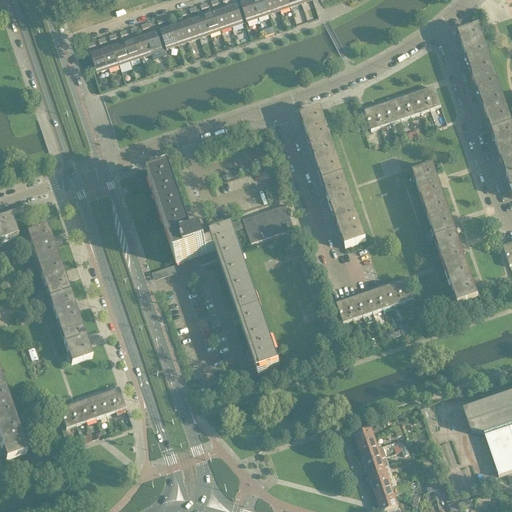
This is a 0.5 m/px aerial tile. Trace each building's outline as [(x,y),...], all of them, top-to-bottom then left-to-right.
[(263,0),(258,0),(252,2),(258,20),(269,16),(263,0)] [(275,0),(263,0),(269,16),(280,13),(275,0)] [(287,0),(275,0),(280,13),(290,9),(287,0)] [(299,0),(287,0),(290,9),(301,5),(299,0)] [(241,6),(247,24),(258,20),(252,2),(241,6)] [(237,7),(226,11),(232,29),(243,25),(237,7)] [(226,11),(215,15),(221,33),(232,29),(226,11)] [(215,15),(204,19),(210,36),(221,33),(215,15)] [(204,19),(193,22),(199,40),(210,36),(204,19)] [(193,22),(183,26),(189,44),(199,40),(193,22)] [(183,26),(172,30),(178,47),(189,44),(183,26)] [(161,33),(167,51),(178,47),(172,30),(161,33)] [(490,62),(486,49),(479,30),(458,37),(469,70),(490,62)] [(157,35),(146,38),(152,56),(163,52),(157,35)] [(146,38),(135,42),(141,60),(152,56),(146,38)] [(135,42),(124,46),(130,63),(141,60),(135,42)] [(124,46),(113,49),(119,67),(130,63),(124,46)] [(113,49),(102,53),(108,71),(119,67),(113,49)] [(91,57),(97,75),(108,71),(102,53),(91,57)] [(501,95),(495,77),(490,62),(469,70),(481,102),(501,95)] [(441,109),(434,90),(424,93),(431,113),(441,109)] [(431,113),(424,93),(424,94),(414,97),(421,116),(431,113)] [(511,127),(511,125),(508,114),(501,95),(481,102),(492,135),(511,127)] [(421,116),(414,97),(405,100),(411,120),(421,116)] [(411,120),(405,100),(404,100),(395,104),(401,123),(411,120)] [(401,123),(395,104),(395,103),(394,103),(394,104),(385,107),(392,126),(401,123)] [(392,126),(385,107),(384,107),(375,110),(382,130),(392,126)] [(382,130),(375,110),(374,110),(375,111),(365,114),(365,113),(364,113),(371,133),(382,130)] [(333,145),(326,126),(321,112),(300,119),(312,153),(333,145)] [(511,164),(511,127),(492,135),(503,167),(511,164)] [(344,178),(339,164),(333,145),(312,153),(323,185),(344,178)] [(511,164),(503,167),(511,193),(511,164)] [(445,203),(437,180),(434,169),(413,177),(424,210),(445,203)] [(355,210),(348,192),(344,178),(323,185),(334,218),(355,210)] [(211,241),(194,246),(172,181),(159,185),(158,183),(155,184),(156,186),(150,188),(177,267),(198,259),(201,267),(218,261),(258,376),(280,368),(233,232),(211,240),(211,241)] [(456,235),(449,214),(445,203),(424,210),(435,242),(456,235)] [(251,247),(286,235),(283,226),(291,223),(286,208),(243,223),(251,247)] [(355,210),(334,218),(345,251),(366,244),(355,210)] [(10,219),(0,222),(0,245),(17,240),(10,219)] [(291,223),(283,226),(286,235),(294,232),(291,223)] [(58,261),(51,238),(47,229),(26,236),(37,268),(58,261)] [(467,268),(460,245),(456,235),(435,242),(446,275),(467,268)] [(511,267),(511,246),(504,249),(503,249),(510,269),(511,267)] [(66,284),(62,273),(58,261),(37,268),(49,301),(70,294),(66,284)] [(475,291),(471,279),(467,268),(446,275),(458,308),(479,301),(475,291)] [(406,283),(396,286),(403,305),(413,302),(406,282),(406,283)] [(403,305),(396,286),(386,289),(393,309),(403,305)] [(393,309),(386,289),(386,290),(377,293),(383,312),(393,309)] [(383,312),(377,293),(377,292),(376,292),(376,293),(367,296),(373,315),(383,312)] [(81,327),(73,304),(70,294),(49,301),(60,334),(81,327)] [(373,315),(367,296),(366,296),(357,299),(363,319),(373,315)] [(363,319),(357,299),(356,299),(356,300),(347,303),(354,322),(363,319)] [(354,322),(347,303),(347,302),(346,303),(337,306),(343,326),(354,322)] [(409,323),(399,327),(401,331),(402,336),(412,333),(409,323)] [(92,359),(85,338),(81,327),(60,334),(71,366),(92,359)] [(401,331),(391,335),(392,337),(393,340),(402,336),(401,331)] [(15,422),(9,404),(4,390),(0,391),(0,427),(4,426),(15,422)] [(126,411),(119,391),(118,391),(118,392),(109,395),(115,414),(126,411)] [(115,414),(109,395),(108,395),(99,398),(106,418),(115,414)] [(511,396),(463,413),(471,435),(484,437),(485,438),(486,438),(499,478),(498,478),(499,479),(511,474),(511,396)] [(106,418),(99,398),(98,398),(89,402),(96,421),(106,418)] [(96,421),(89,402),(89,401),(88,401),(89,402),(79,405),(86,424),(96,421)] [(79,405),(69,408),(76,428),(86,424),(80,407),(79,405)] [(76,428),(69,408),(69,409),(60,412),(60,411),(59,412),(66,431),(76,428)] [(426,409),(420,411),(423,420),(429,418),(426,409)] [(15,422),(4,426),(0,427),(0,445),(6,462),(27,455),(15,422)] [(354,437),(358,447),(375,441),(372,431),(354,437)] [(375,441),(358,447),(361,457),(378,451),(375,441)] [(383,449),(378,451),(361,457),(364,466),(387,459),(383,449)] [(390,468),(387,459),(364,466),(368,476),(390,468)] [(393,478),(390,468),(368,476),(371,486),(393,478)] [(396,488),(393,478),(371,486),(374,495),(392,489),(396,488)] [(392,489),(374,495),(378,505),(395,499),(392,489)] [(399,511),(395,499),(378,505),(380,511),(399,511)]
